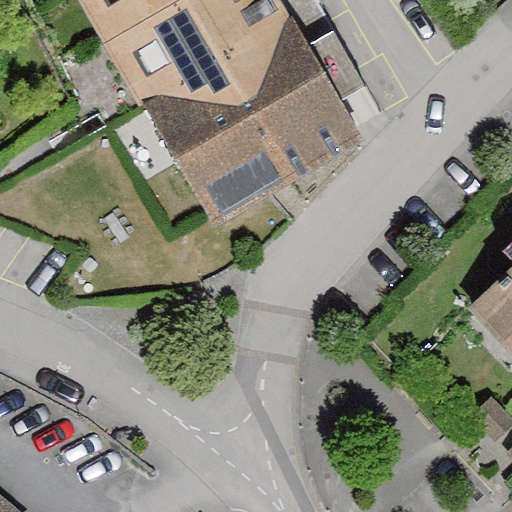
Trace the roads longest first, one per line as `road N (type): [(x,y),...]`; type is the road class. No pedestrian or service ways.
road 1 (residential): [(241,459),(318,243),(511,62)]
road 2 (residential): [(0,312),(241,459)]
road 3 (unknown): [(365,0),(461,109)]
